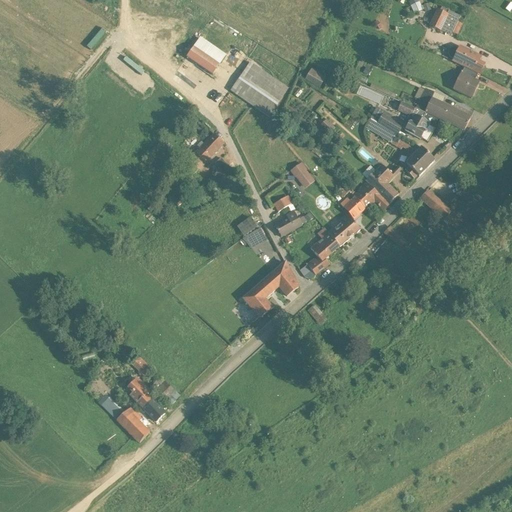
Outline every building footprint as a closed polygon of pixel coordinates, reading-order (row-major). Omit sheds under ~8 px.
[(417,1),(408,5),(413,17),(423,13),(424,16),(430,13),(427,7),(424,8),(420,1),(417,3),(417,1)] [(439,14),(436,13),(428,29),(440,35),(440,34),(450,39),(451,36),(456,39),(461,28),(457,26),(459,20),(448,14),(448,13),(441,10),(439,14)] [(225,59),(200,41),(186,60),(211,78),(225,59)] [(453,51),(449,53),(447,57),(449,61),(452,63),(451,65),(479,78),(483,69),(476,65),(478,60),(459,50),(457,53),(453,51)] [(270,122),(288,92),(250,65),(229,95),(270,122)] [(476,77),(463,71),(461,77),(460,77),(452,94),(471,103),(471,102),(479,86),(474,83),(476,77)] [(325,80),(311,72),(304,84),(318,92),(325,80)] [(385,93),(370,88),(370,90),(359,86),(356,96),(380,105),(385,93)] [(414,112),(464,135),(470,121),(442,106),(444,101),(424,92),(423,93),(419,91),(414,101),(418,103),(414,112)] [(421,142),(426,145),(434,132),(432,131),(437,122),(400,105),(397,114),(411,121),(403,135),(419,145),(421,142)] [(391,120),(376,111),(369,123),(370,124),(397,139),(402,130),(390,122),(391,120)] [(321,130),(332,136),(336,129),(325,123),(321,130)] [(420,151),(419,152),(370,124),(365,132),(395,150),(400,153),(401,151),(413,158),(405,167),(408,170),(404,174),(413,182),(417,179),(418,180),(434,164),(420,151)] [(209,162),(223,147),(214,138),(203,147),(202,146),(198,150),(199,152),(187,164),(188,165),(181,171),(191,180),(197,174),(210,162),(209,162)] [(221,162),(214,167),(219,173),(214,178),(219,184),(230,174),(221,162)] [(364,185),(389,208),(397,198),(387,188),(393,181),(375,164),(371,168),(375,173),(375,174),(369,169),(361,178),(366,183),(364,185)] [(304,192),(314,185),(306,174),(306,173),(301,166),(290,175),(295,181),(304,192)] [(353,195),(351,197),(365,213),(366,212),(368,213),(371,211),(371,209),(373,206),(383,213),(389,208),(365,186),(358,192),(358,194),(356,197),(353,195)] [(340,191),(336,195),(343,201),(348,196),(349,197),(352,195),(346,188),(342,192),(340,191)] [(150,193),(143,201),(148,204),(155,196),(150,193)] [(428,194),(420,203),(444,225),(452,216),(428,194)] [(274,208),(278,215),(292,207),(287,199),(274,208)] [(346,202),(340,208),(353,224),(365,213),(353,200),(349,205),(346,202)] [(301,229),(312,222),(309,217),(298,223),(293,214),(286,219),(287,222),(274,230),(280,240),(302,230),(301,229)] [(347,219),(327,236),(339,250),(359,233),(347,219)] [(389,231),(383,237),(398,251),(404,245),(389,231)] [(266,244),(260,232),(251,237),(257,249),(266,244)] [(338,250),(323,232),(317,237),(321,243),(310,252),(317,261),(307,268),(315,278),(328,268),(324,263),(325,262),(328,262),(328,260),(338,250)] [(286,300),(298,290),(285,267),(243,302),(259,321),(272,312),(264,303),(278,290),(286,300)] [(308,313),(320,329),(327,323),(315,307),(308,313)] [(130,367),(140,376),(147,368),(137,359),(130,367)] [(179,399),(161,380),(152,391),(170,408),(179,399)] [(130,399),(156,425),(164,417),(147,397),(150,394),(138,381),(136,381),(126,390),(132,397),(130,399)] [(132,397),(126,390),(123,393),(129,400),(130,399),(132,397)] [(101,408),(139,446),(149,435),(132,417),(134,415),(130,411),(124,417),(108,401),(101,408)]
